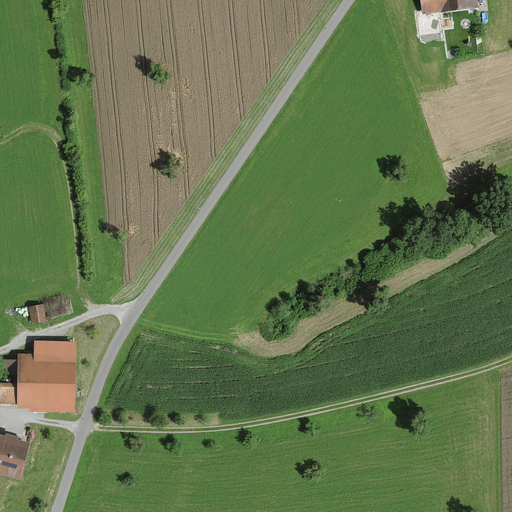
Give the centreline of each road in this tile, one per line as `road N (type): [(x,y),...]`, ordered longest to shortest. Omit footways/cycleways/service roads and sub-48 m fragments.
road 1 (residential): [(55,511),(90,394),(129,317),(347,0)]
road 2 (track): [(511,355),(471,372),(282,415),(178,430),(0,409)]
road 3 (track): [(0,348),(97,311),(136,306)]
